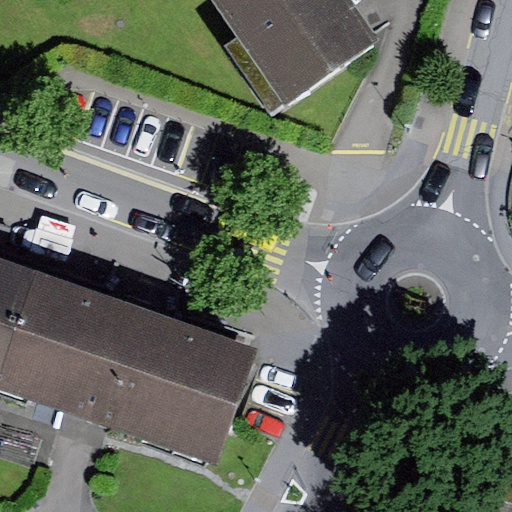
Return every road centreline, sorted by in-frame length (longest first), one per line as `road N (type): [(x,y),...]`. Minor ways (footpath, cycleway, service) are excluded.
road 1 (tertiary): [(0,157),(353,282)]
road 2 (tertiary): [(434,239),(474,144),(510,0)]
road 3 (residential): [(312,511),(387,363)]
